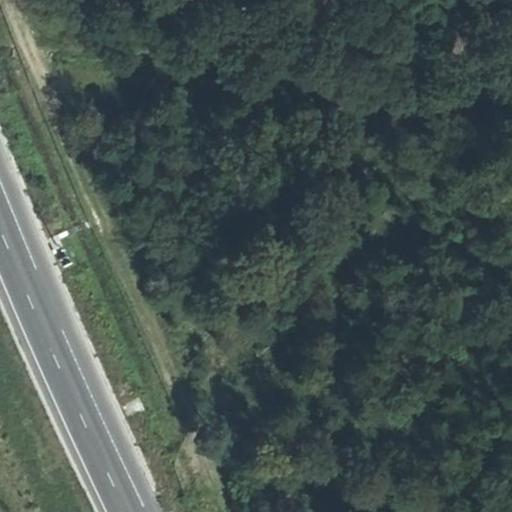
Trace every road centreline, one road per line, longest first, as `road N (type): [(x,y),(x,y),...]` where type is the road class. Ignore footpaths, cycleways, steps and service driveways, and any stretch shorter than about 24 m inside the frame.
road 1 (track): [(224,511),(0,4)]
road 2 (track): [(32,76),(511,121)]
road 3 (motorway): [(127,511),(0,226)]
